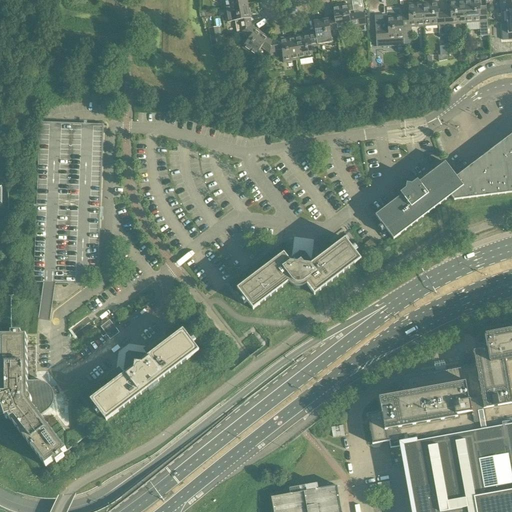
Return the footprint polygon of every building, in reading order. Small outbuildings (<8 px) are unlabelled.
[(465,23),(464,0),(449,1),(450,13),(444,13),(445,33),(451,32),(451,24),(465,23)] [(478,0),(467,0),(464,0),(465,23),(479,22),(480,36),(488,36),(486,10),(480,11),(478,0)] [(511,0),(499,0),(501,23),(506,22),(511,21),(511,0)] [(437,2),(422,3),(423,26),(438,25),(439,35),(445,35),(445,33),(444,13),(437,14),(437,2)] [(423,26),(422,3),(407,4),(408,16),(401,16),(402,28),(410,27),(423,26)] [(251,26),(248,4),(225,8),(227,23),(235,21),(237,35),(241,33),(252,26),(251,26)] [(347,5),(332,7),(334,19),(336,30),(337,30),(339,35),(357,29),(357,32),(365,31),(364,27),(365,27),(364,13),(362,14),(362,13),(354,14),(354,15),(349,16),(347,5)] [(403,39),(402,28),(401,16),(387,17),(387,29),(375,30),(376,41),(403,39)] [(330,31),(336,30),(334,19),(313,22),(315,34),(317,45),(332,42),(330,31)] [(511,21),(506,22),(501,23),(502,40),(511,39),(511,21)] [(210,27),(211,40),(221,39),(220,26),(210,27)] [(272,41),(252,26),(241,33),(249,39),(242,48),(255,57),(261,47),(269,53),(272,41)] [(410,27),(402,28),(403,39),(403,43),(411,43),(410,27)] [(317,45),(315,34),(294,38),(298,60),(313,57),(311,46),(317,45)] [(298,60),(294,38),(272,41),(269,53),(270,53),(272,53),(282,52),(284,63),(298,60)] [(33,282),(43,283),(42,292),(54,294),(55,283),(87,284),(88,275),(98,275),(99,235),(104,125),(40,122),(33,282)] [(455,173),(453,174),(451,196),(454,201),(511,193),(511,134),(461,174),(457,173),(455,173)] [(402,196),(375,216),(382,224),(378,227),(382,232),(385,229),(393,240),(451,196),(453,174),(445,163),(419,183),(417,181),(414,183),(412,180),(407,180),(406,180),(405,179),(404,179),(403,180),(402,180),(402,181),(402,182),(402,183),(401,184),(401,189),(403,192),(400,194),(402,196)] [(300,249),(300,250),(298,249),(292,254),(291,258),(289,260),(284,254),(237,289),(243,297),(240,299),(244,304),(247,302),(253,310),(289,283),(289,284),(290,285),(291,286),(292,287),(293,287),(294,288),(295,288),(297,288),(300,289),(301,288),(302,288),(303,288),(304,288),(305,287),(307,286),(314,295),(361,260),(355,252),(358,250),(354,245),(351,247),(345,239),(313,263),(311,261),(312,257),(307,251),(305,250),(305,249),(304,248),(303,248),(302,248),(301,248),(300,248),(300,249)] [(375,250),(379,244),(370,239),(366,245),(375,250)] [(110,320),(100,327),(106,334),(116,328),(110,320)] [(127,356),(127,357),(126,358),(124,371),(126,374),(90,401),(96,409),(94,411),(97,416),(100,413),(106,422),(148,390),(149,393),(160,385),(158,382),(199,351),(193,343),(196,341),(192,336),(189,338),(183,330),(148,357),(146,354),(133,352),(131,354),(131,353),(130,353),(129,353),(128,353),(127,354),(127,355),(127,356)] [(511,511),(511,330),(487,335),(485,335),(484,335),(487,349),(473,352),(475,366),(474,366),(475,367),(464,368),(460,369),(449,371),(449,370),(446,371),(446,372),(435,374),(435,373),(432,374),(421,376),(418,376),(418,377),(407,379),(407,378),(404,379),(405,381),(407,392),(407,393),(406,393),(395,395),(392,395),(392,396),(381,398),(381,397),(379,398),(381,412),(380,412),(381,413),(370,415),(369,414),(367,415),(367,417),(368,417),(370,428),(369,428),(370,431),(371,431),(373,442),(372,442),(372,445),(389,442),(390,449),(403,447),(410,488),(408,488),(409,489),(424,486),(429,511),(511,511)] [(42,392),(41,393),(33,382),(28,382),(27,337),(22,337),(22,334),(11,334),(11,338),(1,338),(2,399),(0,399),(0,402),(1,406),(0,406),(0,415),(4,414),(6,420),(9,419),(46,467),(54,461),(57,464),(58,462),(65,458),(63,455),(67,451),(66,451),(40,416),(44,413),(44,399),(45,398),(45,397),(46,396),(45,395),(45,394),(44,393),(43,393),(42,392)] [(332,426),(334,436),(346,435),(345,425),(332,426)] [(317,484),(289,489),(290,494),(271,498),(273,511),(341,511),(337,486),(317,490),(317,484)]
